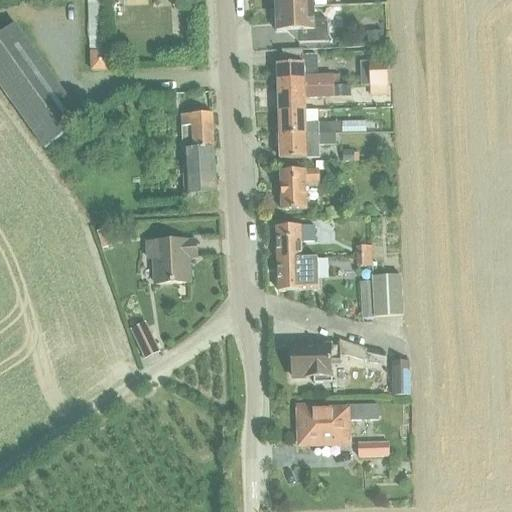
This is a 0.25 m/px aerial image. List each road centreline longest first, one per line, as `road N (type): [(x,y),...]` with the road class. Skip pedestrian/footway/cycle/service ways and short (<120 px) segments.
road 1 (tertiary): [(242,293),(227,0)]
road 2 (tertiary): [(253,511),(242,293)]
road 3 (residential): [(406,353),(242,293)]
